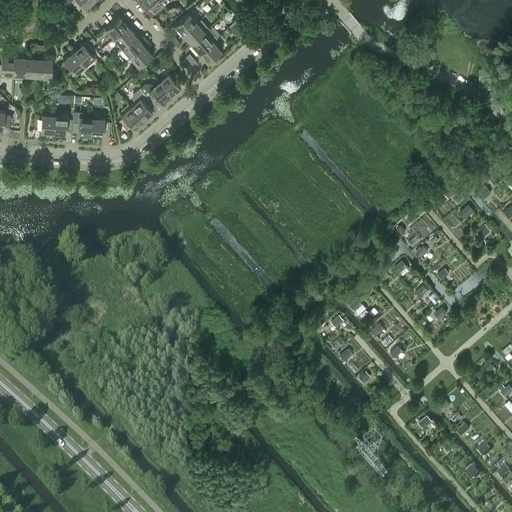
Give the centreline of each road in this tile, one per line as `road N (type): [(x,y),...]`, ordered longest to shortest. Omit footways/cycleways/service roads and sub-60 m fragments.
road 1 (tertiary): [(201,89),(125,153),(16,156),(0,148)]
road 2 (unclassified): [(332,0),(374,44),(476,91),(511,128)]
road 3 (secondary): [(133,511),(0,385)]
road 4 (tertiary): [(312,0),(201,89)]
